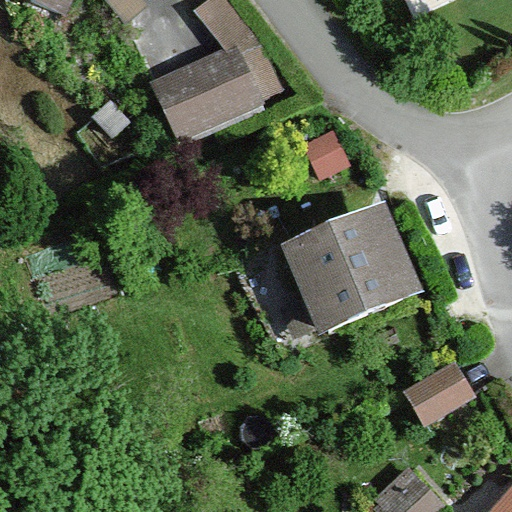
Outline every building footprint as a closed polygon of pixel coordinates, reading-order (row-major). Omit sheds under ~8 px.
[(0,0),(0,6),(34,32),(59,0),(0,0)] [(246,23),(239,13),(236,10),(218,23),(224,32),(246,23)] [(224,32),(248,65),(271,116),(288,109),(289,105),(272,61),(246,23),(224,32)] [(191,150),(271,116),(248,65),(169,98),(191,150)] [(298,255),(333,341),(408,310),(373,223),(298,255)] [(435,387),(397,418),(418,445),(456,414),(445,401),(435,387)] [(428,511),(414,496),(397,511),(428,511)]
